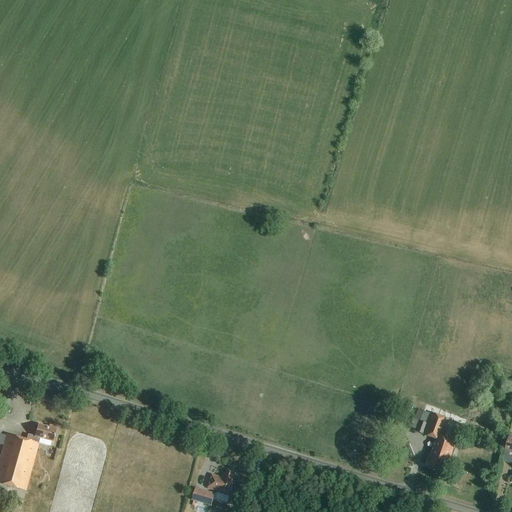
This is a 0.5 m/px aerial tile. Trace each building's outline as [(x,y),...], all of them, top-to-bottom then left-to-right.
[(393,407),(404,412),(407,405),(396,400),(393,407)] [(416,432),(435,439),(429,457),(431,458),(428,466),(439,470),(442,461),(448,463),(455,442),(442,437),(449,419),(431,413),(428,423),(420,421),(416,432)] [(6,435),(0,457),(0,483),(25,491),(38,444),(38,443),(51,447),(52,441),(56,428),(49,426),(48,428),(38,425),(34,436),(28,434),(26,440),(6,435)] [(234,506),(239,489),(233,488),(234,483),(231,482),(234,474),(226,471),(225,474),(223,473),(221,478),(211,475),(207,488),(217,491),(216,492),(229,496),(227,504),(234,506)] [(215,495),(205,492),(195,489),(191,501),(211,507),(215,495)]
